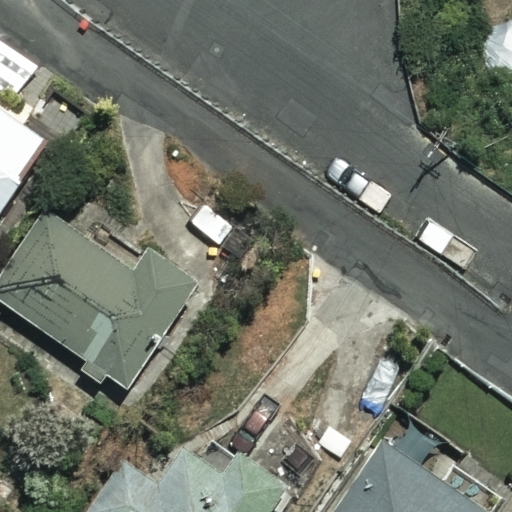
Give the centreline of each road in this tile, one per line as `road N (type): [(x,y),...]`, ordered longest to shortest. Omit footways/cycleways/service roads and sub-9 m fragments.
road 1 (residential): [(268,82),(511,261)]
road 2 (residential): [(156,0),(268,82)]
